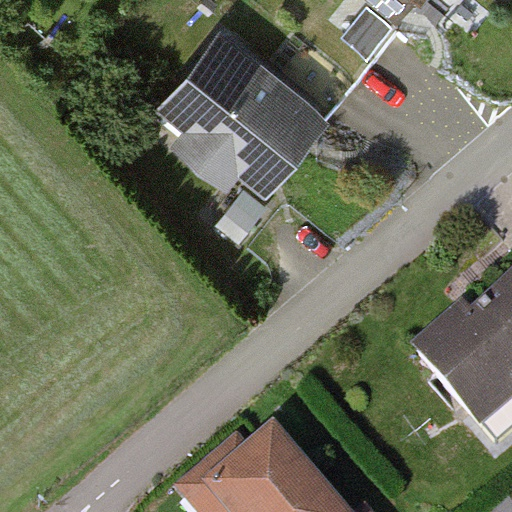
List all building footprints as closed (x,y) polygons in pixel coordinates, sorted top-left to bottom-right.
[(379,53),(400,18),(369,0),(367,0),(347,35),(379,53)] [(408,0),(388,0),(400,10),(408,0)] [(318,116),(222,39),(171,101),(199,124),(186,140),(226,172),(238,158),(266,180),(318,116)] [(259,219),(235,200),(217,223),(241,242),(259,219)] [(511,287),(472,321),(464,311),(416,352),(497,446),(511,433),(511,287)] [(334,511),(266,434),(201,491),(219,511),(334,511)]
